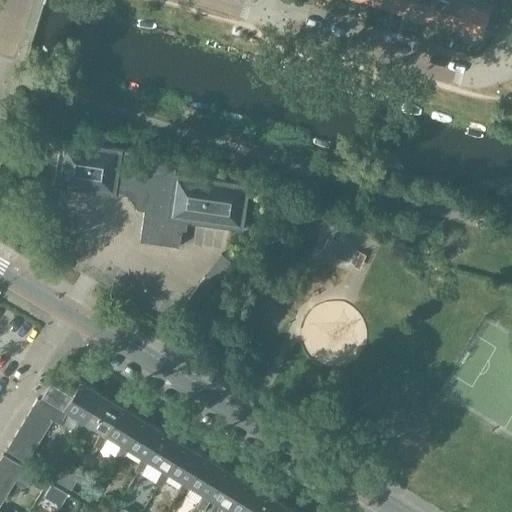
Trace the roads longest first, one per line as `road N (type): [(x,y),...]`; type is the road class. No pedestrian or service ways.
road 1 (residential): [(398,511),(65,311)]
road 2 (residential): [(511,64),(461,80),(265,17)]
road 3 (residential): [(0,421),(65,311)]
